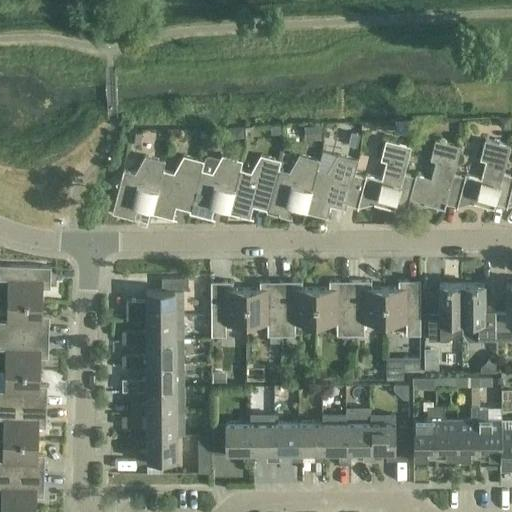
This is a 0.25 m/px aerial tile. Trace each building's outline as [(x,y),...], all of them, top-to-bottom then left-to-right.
[(415,177),(404,174),(403,174),(396,204),(407,206),(407,208),(408,208),(410,199),(418,201),(418,202),(419,203),(420,204),(421,205),(423,206),(425,206),(427,205),(428,205),(429,204),(445,208),(446,203),(445,203),(453,173),(454,174),(461,146),(435,139),(430,160),(436,161),(432,178),(416,174),(415,177)] [(465,176),(454,174),(453,173),(445,203),(446,203),(457,206),(456,208),(457,208),(458,206),(473,202),(494,208),(496,203),(495,203),(503,173),(504,173),(511,146),(485,139),(480,159),(486,161),(481,178),(465,174),(465,176)] [(365,177),(354,174),(346,204),(344,212),(345,212),(347,204),(357,207),(357,208),(358,208),(359,206),(374,203),(395,208),(396,204),(403,174),(404,174),(411,146),(386,140),(380,160),(386,161),(382,178),(366,174),(365,177)] [(289,172),(279,169),(278,169),(268,205),(266,212),(288,218),(292,204),(295,202),(306,205),(307,205),(317,168),(317,169),(320,160),(299,154),(289,172)] [(328,171),(317,169),(317,168),(307,205),(306,205),(305,212),(327,217),(330,204),(334,202),(345,205),(343,211),(344,212),(346,204),(354,174),(358,160),(338,154),(328,171)] [(163,169),(163,170),(165,161),(145,155),(135,173),(124,170),(121,181),(116,184),(118,189),(112,213),(134,219),(138,205),(141,203),(152,206),(153,206),(163,169)] [(174,172),(163,170),(163,169),(153,206),(152,206),(151,213),(173,218),(176,205),(180,203),(191,206),(201,169),(202,170),(204,160),(183,155),(174,172)] [(212,172),(202,170),(201,169),(191,206),(189,212),(211,218),(215,205),(218,203),(229,206),(230,206),(240,169),(243,160),(222,155),(212,172)] [(251,172),(240,169),(230,206),(229,206),(228,212),(250,218),(253,204),(257,202),(268,205),(278,169),(279,169),(281,160),(260,155),(251,172)] [(511,175),(504,173),(503,173),(495,203),(496,203),(506,206),(506,207),(507,208),(508,206),(511,204),(511,175)] [(0,279),(8,280),(8,301),(43,302),(43,288),(50,288),(51,266),(0,264),(0,279)] [(126,319),(146,319),(146,315),(183,314),(183,289),(188,289),(188,277),(162,277),(162,289),(146,289),(146,300),(126,300),(126,319)] [(329,288),(316,288),(316,323),(337,323),(337,335),(351,335),(350,280),(329,280),(329,288)] [(371,280),(350,280),(351,335),(364,335),(364,323),(385,322),(385,287),(371,287),(371,280)] [(399,287),(385,287),(385,322),(406,322),(406,334),(421,334),(420,280),(399,280),(399,287)] [(247,323),(247,288),(233,288),(233,281),(211,281),(211,335),(226,335),(226,323),(247,323)] [(260,288),(247,288),(247,323),(267,323),(268,335),(282,335),(281,281),(260,281),(260,288)] [(302,281),(281,281),(282,335),(295,335),(295,323),(316,323),(316,288),(302,288),(302,281)] [(462,321),(462,283),(440,284),(440,313),(428,313),(428,340),(446,340),(462,333),(462,321)] [(484,283),(462,283),(462,321),(478,321),(478,340),(496,340),(496,313),(484,313),(484,283)] [(507,313),(496,313),(496,340),(511,339),(511,283),(507,283),(507,313)] [(0,320),(0,335),(49,337),(50,315),(42,315),(43,302),(8,301),(7,321),(0,320)] [(122,343),(146,343),(146,338),(183,338),(183,314),(146,315),(146,319),(146,331),(141,331),(122,331),(122,343)] [(0,348),(6,349),(5,370),(41,371),(41,357),(48,358),(49,337),(0,335),(0,348)] [(123,367),(146,367),(146,362),(184,362),(183,338),(146,338),(146,343),(146,355),(123,355),(123,367)] [(123,391),(147,391),(147,386),(184,386),(184,362),(146,362),(146,367),(147,379),(123,379),(123,391)] [(0,390),(0,404),(47,406),(47,385),(40,385),(41,371),(5,370),(5,391),(0,390)] [(131,415),(147,415),(147,410),(184,410),(184,386),(147,386),(147,391),(147,403),(131,403),(131,415)] [(0,418),(4,419),(3,439),(38,440),(39,427),(46,427),(47,406),(0,404),(0,418)] [(414,457),(436,457),(436,405),(427,405),(428,419),(414,419),(414,457)] [(436,405),(436,457),(458,457),(458,419),(444,419),(444,405),(436,405)] [(458,457),(479,457),(479,408),(479,405),(471,405),(471,419),(458,419),(458,457)] [(479,457),(500,456),(501,456),(501,428),(502,428),(501,419),(488,419),(488,408),(479,408),(479,457)] [(131,439),(147,439),(147,434),(176,434),(176,435),(184,435),(184,410),(147,410),(147,415),(147,427),(131,427),(131,439)] [(274,414),(250,414),(250,422),(250,451),(255,451),(267,451),(267,461),(279,461),(279,451),(274,451),(274,422),(274,414)] [(346,414),(322,414),(322,422),(322,451),(326,451),(339,451),(339,461),(351,460),(351,450),(346,450),(346,421),(346,414)] [(395,414),(370,414),(370,421),(371,450),(375,450),(387,450),(387,460),(409,460),(409,426),(395,426),(395,414)] [(370,421),(346,421),(346,450),(351,450),(363,450),(363,460),(375,460),(375,450),(371,450),(370,421)] [(255,451),(250,451),(250,422),(225,422),(225,451),(243,451),(243,461),(255,461),(255,451)] [(298,422),(274,422),(274,451),(279,451),(291,451),(291,461),(303,461),(303,451),(298,451),(298,422)] [(322,422),(298,422),(298,451),(303,451),(315,451),(315,461),(327,461),(326,451),(322,451),(322,422)] [(501,456),(500,456),(500,465),(511,465),(511,427),(502,428),(501,428),(501,456)] [(147,434),(147,439),(147,451),(137,451),(137,463),(147,463),(147,460),(176,460),(176,435),(176,434),(147,434)] [(0,460),(0,473),(45,475),(45,454),(38,454),(38,440),(3,439),(3,460),(0,460)] [(0,488),(2,488),(1,509),(36,510),(37,497),(44,497),(45,475),(0,473),(0,488)]
